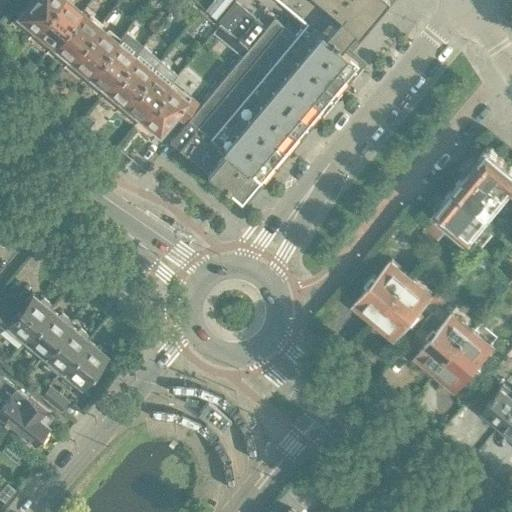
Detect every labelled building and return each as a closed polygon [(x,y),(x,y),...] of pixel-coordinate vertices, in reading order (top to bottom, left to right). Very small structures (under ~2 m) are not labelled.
[(29,0),(18,14),(25,19),(23,22),(32,30),(34,27),(38,30),(62,0),(29,0)] [(69,0),(62,0),(38,30),(42,34),(40,37),(49,44),(51,42),(55,44),(83,11),(69,0)] [(197,8),(187,0),(183,0),(178,7),(190,17),(197,8)] [(250,46),(188,118),(258,177),(260,175),(357,59),(339,44),(352,28),(356,32),(358,30),(382,0),(281,0),(295,11),(293,14),(300,20),(302,17),(306,20),(295,33),(275,16),(266,26),(250,46)] [(215,17),(228,0),(217,0),(208,11),(215,17)] [(234,0),(218,19),(227,27),(244,7),(235,0),(234,0)] [(244,7),(227,27),(237,35),(253,15),(244,7)] [(199,10),(192,20),(198,26),(206,16),(199,10)] [(83,11),(55,44),(60,49),(58,51),(67,59),(69,56),(71,58),(99,24),(83,11)] [(253,15),(237,35),(246,43),(263,23),(253,15)] [(99,24),(71,58),(77,63),(75,66),(86,75),(116,39),(99,24)] [(105,87),(133,53),(141,44),(124,30),(116,39),(86,75),(97,84),(99,82),(105,87)] [(122,100),(150,67),(157,58),(141,44),(133,53),(105,87),(108,89),(106,91),(115,99),(117,96),(122,100)] [(139,115),(167,81),(175,72),(157,58),(150,67),(122,100),(125,103),(123,106),(132,113),(134,111),(139,115)] [(167,81),(139,115),(143,118),(141,120),(150,128),(152,125),(159,131),(174,113),(183,120),(198,101),(182,88),(180,91),(167,81)] [(188,118),(170,140),(179,147),(240,198),(241,197),(258,178),(258,177),(188,118)] [(511,165),(511,164),(508,163),(497,154),(496,151),(492,147),(487,145),(484,148),(480,152),(479,155),(471,164),(507,195),(511,188),(511,187),(510,185),(511,182),(511,165)] [(507,195),(471,164),(464,174),(460,176),(455,183),(491,213),(507,195)] [(491,213),(455,183),(453,187),(450,188),(446,193),(445,196),(437,206),(473,236),(491,213)] [(413,204),(400,220),(410,228),(423,212),(413,204)] [(473,236),(437,206),(431,214),(466,243),(473,236)] [(354,303),(373,319),(406,279),(387,263),(354,303)] [(406,279),(373,319),(392,336),(426,296),(406,279)] [(439,288),(431,297),(437,302),(445,293),(439,288)] [(14,310),(5,302),(0,307),(0,328),(4,324),(23,339),(24,338),(24,337),(50,306),(49,305),(50,302),(43,296),(40,297),(31,290),(21,303),(20,302),(14,310)] [(58,313),(50,306),(24,337),(24,338),(43,353),(69,322),(68,321),(68,317),(62,311),(58,313)] [(415,355),(434,371),(468,331),(448,314),(415,355)] [(77,328),(69,322),(43,353),(61,368),(88,337),(86,336),(87,332),(80,327),(77,328)] [(468,331),(434,371),(454,387),(487,347),(468,331)] [(97,345),(88,337),(61,368),(80,384),(82,382),(85,382),(91,376),(90,372),(96,365),(100,365),(105,358),(104,355),(106,352),(105,351),(105,348),(100,343),(97,345)] [(0,403),(0,411),(34,439),(36,436),(39,435),(44,430),(44,427),(47,423),(45,422),(51,415),(0,372),(0,393),(5,397),(0,403)] [(482,407),(499,422),(511,406),(511,388),(503,381),(482,407)] [(41,393),(60,408),(68,399),(49,383),(41,393)] [(231,419),(207,401),(199,411),(222,430),(231,419)] [(511,406),(499,422),(511,431),(511,406)] [(7,482),(0,490),(0,495),(5,500),(14,488),(7,482)]
